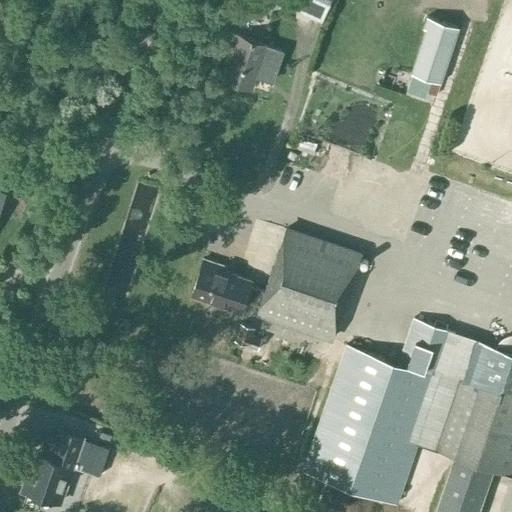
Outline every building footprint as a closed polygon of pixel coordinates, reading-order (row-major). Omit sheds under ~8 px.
[(458,27),(427,17),(423,28),(427,29),(406,89),(426,96),(431,80),(440,83),(444,72),(439,71),(450,38),(454,39),(458,27)] [(233,52),(224,78),(251,88),(266,43),(234,32),(228,50),(233,52)] [(363,250),(286,224),(265,287),(252,283),(253,278),(227,269),(228,266),(203,257),(190,295),(241,312),(246,299),(260,303),(256,314),(333,340),(363,250)] [(511,511),(511,334),(506,336),(502,338),(499,341),(497,346),(445,328),(446,325),(435,321),(434,324),(413,317),(398,361),(346,343),(302,471),(396,503),(417,442),(494,468),(478,511),(511,511)] [(241,323),(235,340),(258,349),(262,339),(252,335),(255,328),(241,323)] [(51,457),(34,451),(23,488),(49,497),(60,462),(88,471),(95,448),(80,443),(78,451),(55,444),(51,457)]
